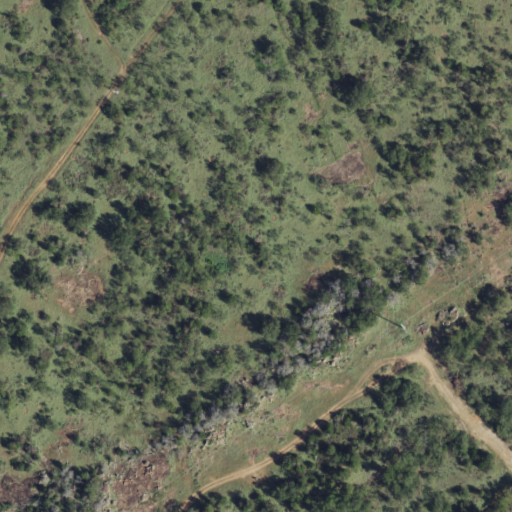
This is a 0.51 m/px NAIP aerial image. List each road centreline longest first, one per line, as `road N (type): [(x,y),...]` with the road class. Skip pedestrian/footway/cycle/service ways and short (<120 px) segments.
road 1 (residential): [(511,468),(417,364),(195,497),(185,511)]
road 2 (residential): [(199,0),(0,270)]
